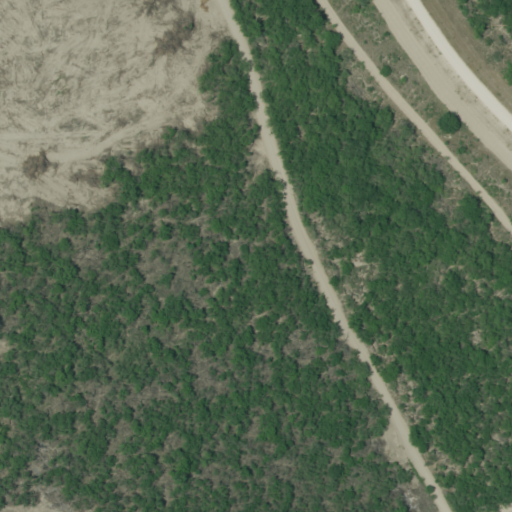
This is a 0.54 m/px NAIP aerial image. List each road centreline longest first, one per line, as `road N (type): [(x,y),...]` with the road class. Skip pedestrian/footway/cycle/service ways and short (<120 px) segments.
road 1 (residential): [(217,0),(339,327),(363,354),(447,511)]
road 2 (residential): [(511,120),(433,42),(406,0)]
